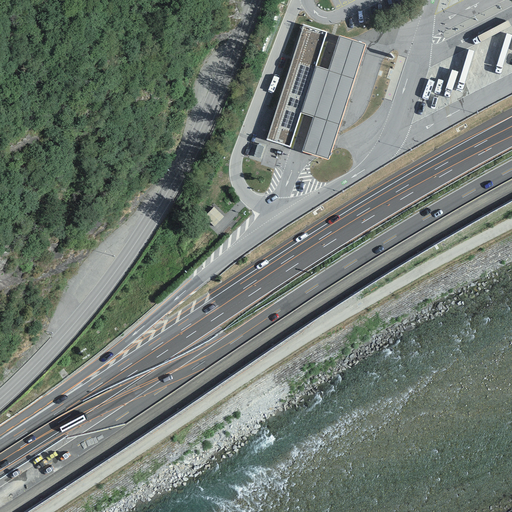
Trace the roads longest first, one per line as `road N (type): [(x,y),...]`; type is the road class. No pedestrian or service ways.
road 1 (motorway): [(0,502),(354,267),(511,175)]
road 2 (motorway): [(511,131),(295,258),(0,454)]
road 3 (track): [(511,229),(257,371),(42,511)]
road 4 (tertiary): [(0,398),(86,308),(158,208),(252,0)]
road 5 (motorway): [(260,233),(0,430)]
